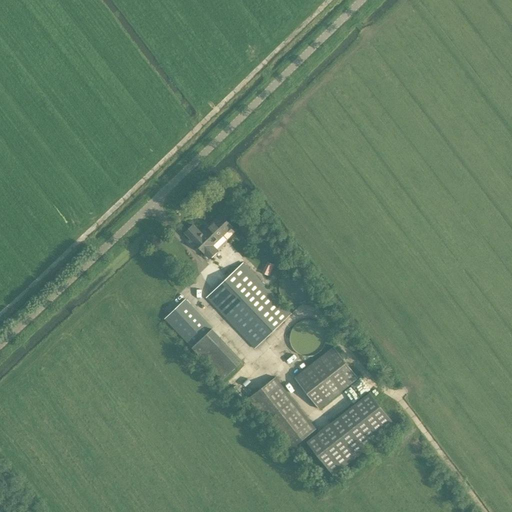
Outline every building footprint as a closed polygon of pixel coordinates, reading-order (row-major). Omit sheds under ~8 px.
[(193,225),(185,232),(210,258),(218,251),(213,246),(232,227),(221,215),(201,233),(193,225)] [(243,263),(206,297),(255,348),(291,314),(243,263)] [(311,292),(311,289),(311,286),(310,283),(309,281),(307,279),(305,277),(303,275),(300,274),(296,274),(293,274),(291,274),(288,276),(286,278),(284,279),(282,283),(281,285),(280,288),(281,291),(281,294),(282,297),(284,299),(286,301),(290,303),(292,304),(295,305),(298,305),(301,304),(304,302),(306,301),(308,299),(310,296),(311,292)] [(186,299),(164,319),(222,380),(243,360),(213,329),(213,328),(186,299)] [(323,342),(323,339),(323,336),(322,333),(320,330),(319,328),(317,326),(314,325),(312,324),(308,323),(305,324),(302,324),(300,325),(297,327),(295,329),(293,332),(292,334),(292,338),(292,341),(292,343),(294,346),(296,349),(298,351),(301,353),(303,354),(306,354),(309,354),(312,354),(316,352),(318,350),(320,348),(321,345),(323,342)] [(334,346),(294,377),(319,409),(359,378),(334,346)] [(275,377),(248,398),(250,400),(289,450),(316,429),(275,377)] [(370,392),(307,441),(333,475),(396,425),(370,392)]
